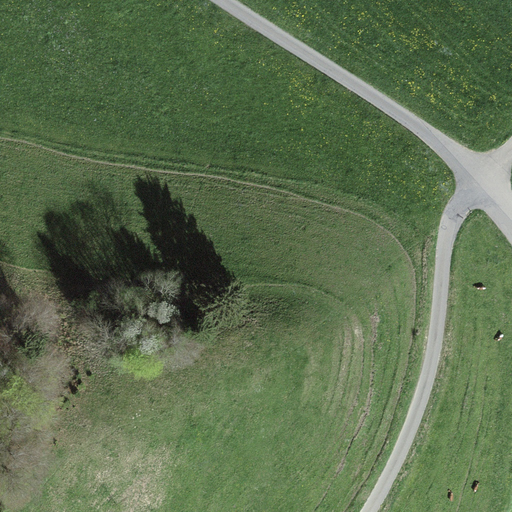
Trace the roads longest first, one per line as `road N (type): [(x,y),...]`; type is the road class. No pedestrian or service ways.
road 1 (unclassified): [(377,511),(425,400),(441,339),(448,242),(479,176)]
road 2 (unclassified): [(479,176),(219,0)]
